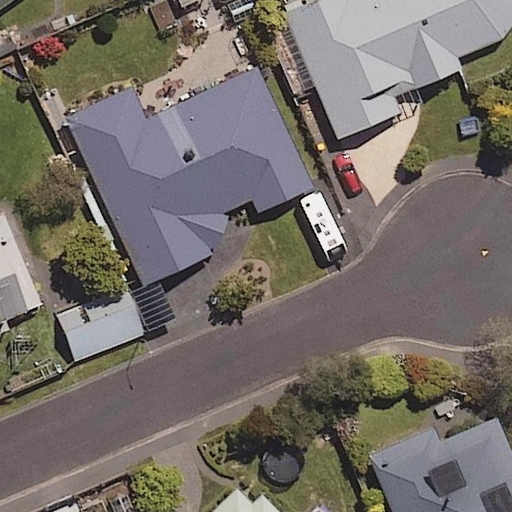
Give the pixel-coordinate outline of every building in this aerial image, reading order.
[(511,21),(511,0),(305,0),(284,10),(339,135),(401,108),(394,93),(456,66),(463,52),(499,36),(511,21)] [(314,183),(260,64),(144,117),(131,87),(67,116),(142,281),(219,247),(228,207),(252,196),(258,208),(314,183)] [(0,317),(40,301),(3,212),(0,213),(0,317)] [(145,332),(131,295),(60,323),(74,359),(145,332)] [(511,511),(511,452),(496,413),(446,434),(442,425),(371,454),(395,511),(511,511)] [(276,511),(261,496),(251,505),(235,489),(211,511),(276,511)]
